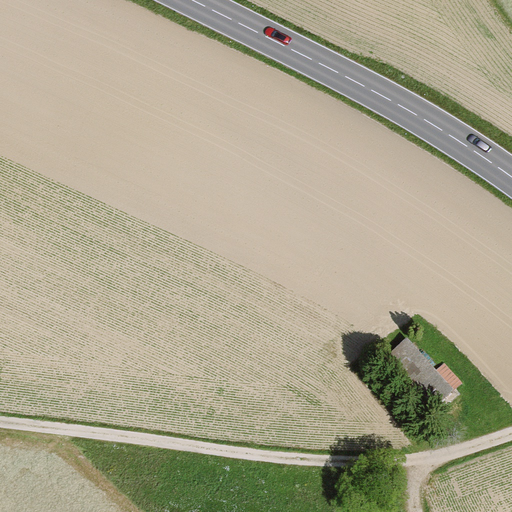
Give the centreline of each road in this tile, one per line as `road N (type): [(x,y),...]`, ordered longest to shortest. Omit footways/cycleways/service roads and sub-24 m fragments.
road 1 (track): [(430,459),(272,456),(0,421)]
road 2 (secondary): [(193,0),(361,83),(511,177)]
